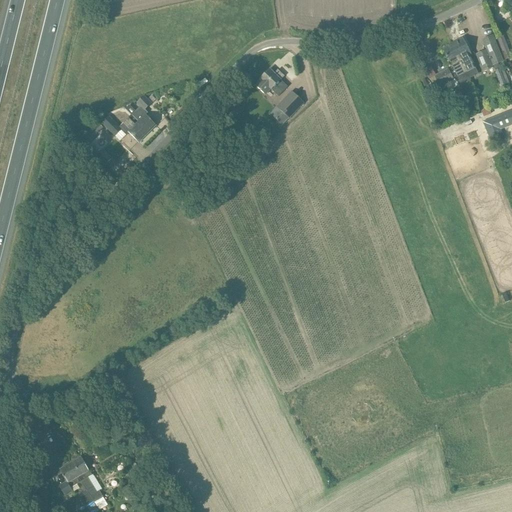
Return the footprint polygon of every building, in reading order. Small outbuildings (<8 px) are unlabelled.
[(511,57),(503,35),(497,38),(500,45),(506,60),(511,57)] [(503,62),(493,36),(483,40),(488,51),(477,55),(484,71),(492,68),(492,66),(503,62)] [(453,45),(467,71),(467,73),(476,68),(469,55),(471,54),(468,49),(463,40),(453,45)] [(467,73),(467,71),(453,45),(443,50),(448,58),(454,69),(449,72),(448,69),(434,76),(434,77),(430,79),(436,92),(441,89),(440,88),(456,79),(459,87),(470,81),(468,74),(467,73)] [(287,87),(281,80),(284,77),(278,70),(274,74),(269,69),(260,79),(255,85),(266,95),(271,90),(277,96),(287,87)] [(508,89),(500,69),(495,71),(503,91),(508,89)] [(312,96),(318,95),(315,71),(309,72),(312,96)] [(424,78),(419,80),(423,88),(428,85),(424,78)] [(305,103),(292,91),(276,107),(289,119),(305,103)] [(136,111),(129,104),(125,108),(138,122),(142,126),(139,128),(138,129),(145,136),(156,125),(146,115),(148,113),(145,110),(151,104),(144,97),(137,103),(141,106),(136,111)] [(436,100),(430,102),(432,110),(439,107),(436,100)] [(491,114),(489,109),(482,111),(482,113),(479,114),(480,116),(481,118),(491,114)] [(503,113),(489,119),(491,124),(484,127),(483,123),(482,124),(485,135),(491,149),(492,148),(489,142),(490,142),(500,138),(497,133),(494,134),(493,133),(487,135),(487,134),(511,124),(511,116),(508,117),(506,114),(504,115),(503,113)] [(436,118),(438,125),(447,122),(445,114),(436,118)] [(477,119),(475,114),(464,119),(466,123),(477,119)] [(138,129),(142,126),(138,122),(135,125),(129,118),(119,128),(109,117),(102,124),(115,136),(121,130),(126,135),(128,133),(138,143),(145,136),(138,129)] [(103,128),(97,122),(85,134),(88,136),(84,140),(88,143),(103,128)] [(485,135),(482,124),(476,126),(481,137),(480,137),(483,145),(484,144),(487,150),(491,149),(485,135)] [(111,160),(101,150),(96,154),(106,165),(111,160)] [(81,457),(71,463),(82,482),(86,489),(91,497),(93,500),(99,509),(106,505),(102,498),(103,497),(99,491),(97,492),(88,478),(92,475),(81,457)] [(72,488),(82,482),(71,463),(60,470),(64,476),(63,477),(63,478),(64,477),(67,482),(60,486),(66,496),(74,491),(72,488)] [(83,502),(91,497),(86,489),(81,492),(78,494),(83,502)]
